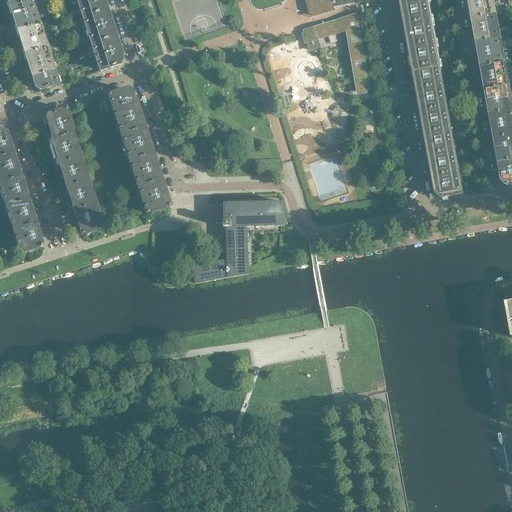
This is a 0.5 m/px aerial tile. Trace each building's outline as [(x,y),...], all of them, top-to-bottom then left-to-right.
[(30,1),(29,0),(6,0),(7,2),(6,3),(8,8),(30,1)] [(105,11),(101,0),(93,0),(78,5),(82,18),(105,11)] [(306,0),(311,16),(326,12),(325,9),(323,0),(306,0)] [(323,0),(325,9),(354,4),(353,0),(323,0)] [(429,21),(424,0),(418,0),(401,3),(405,25),(429,21)] [(34,13),(30,1),(8,8),(10,14),(11,14),(13,20),(34,13)] [(494,15),(492,4),(470,7),(472,19),(494,15)] [(110,24),(108,18),(105,11),(82,18),(87,32),(110,24)] [(37,25),(34,13),(13,20),(15,26),(14,26),(15,32),(37,25)] [(361,29),(357,13),(341,18),(303,30),(304,33),(301,34),(305,44),(307,44),(310,51),(320,48),(318,40),(346,32),(357,95),(367,92),(367,90),(371,90),(361,29)] [(496,27),(494,15),(472,19),(475,31),(496,27)] [(433,42),(429,21),(405,25),(409,47),(433,42)] [(114,38),(110,24),(87,32),(91,45),(114,38)] [(41,37),(37,25),(15,32),(17,38),(19,37),(20,43),(41,37)] [(498,39),(496,27),(475,31),(477,43),(498,39)] [(45,48),(41,37),(20,43),(22,49),(21,50),(23,55),(45,48)] [(118,51),(114,38),(91,45),(95,59),(118,51)] [(501,51),(498,39),(477,43),(479,55),(501,51)] [(436,64),(433,42),(409,47),(413,68),(436,64)] [(48,60),(45,48),(23,55),(25,61),(26,61),(28,67),(48,60)] [(118,65),(120,61),(118,57),(120,56),(118,51),(95,59),(99,71),(118,65)] [(503,63),(501,51),(479,55),(481,67),(503,63)] [(52,72),(48,60),(28,67),(30,72),(28,73),(30,78),(31,78),(32,78),(52,72)] [(505,77),(503,63),(481,67),(483,79),(498,76),(498,78),(505,77)] [(438,73),(436,64),(413,68),(415,79),(430,76),(430,75),(438,73)] [(82,77),(80,70),(73,72),(75,79),(82,77)] [(57,85),(52,72),(32,78),(35,88),(39,91),(57,85)] [(440,86),(438,73),(430,75),(430,76),(415,79),(417,90),(440,86)] [(507,87),(505,77),(498,78),(498,76),(483,79),(486,91),(507,87)] [(444,108),(440,86),(417,90),(421,112),(444,108)] [(510,101),(507,87),(486,91),(488,103),(502,100),(503,102),(510,101)] [(133,102),(131,97),(130,92),(126,90),(107,96),(111,110),(135,102),(134,102),(133,102)] [(511,111),(510,101),(503,102),(502,100),(488,103),(490,115),(511,111)] [(143,128),(135,102),(111,110),(120,136),(143,128)] [(448,129),(444,108),(421,112),(425,133),(448,129)] [(73,133),(65,110),(47,115),(45,119),(52,140),(50,140),(50,141),(73,133)] [(511,123),(511,113),(511,111),(490,115),(492,127),(511,123)] [(511,135),(511,123),(492,127),(494,139),(511,135)] [(151,154),(143,128),(120,136),(128,162),(151,154)] [(452,151),(448,129),(425,133),(429,155),(452,151)] [(74,144),(71,134),(73,134),(73,133),(50,141),(54,152),(67,148),(66,147),(74,144)] [(511,147),(511,135),(494,139),(496,151),(511,147)] [(12,151),(10,147),(9,146),(7,142),(0,143),(0,156),(12,153),(11,152),(12,151)] [(78,158),(74,144),(66,147),(67,148),(54,152),(58,164),(78,158)] [(511,160),(511,147),(496,151),(499,163),(511,160)] [(456,173),(452,151),(429,155),(433,177),(456,173)] [(0,169),(15,165),(13,160),(14,159),(13,155),(11,154),(12,153),(0,156),(0,169)] [(160,180),(151,154),(128,162),(137,188),(160,180)] [(82,167),(78,158),(58,164),(62,176),(74,172),(74,170),(82,167)] [(511,172),(511,160),(499,163),(501,175),(511,172)] [(19,174),(18,170),(16,170),(15,165),(0,169),(0,182),(20,176),(18,176),(18,175),(19,174)] [(86,181),(82,167),(74,170),(74,172),(62,176),(65,188),(86,181)] [(511,172),(501,175),(501,178),(502,179),(502,180),(503,181),(503,182),(504,183),(504,184),(505,184),(506,185),(508,186),(511,185),(511,172)] [(460,191),(456,173),(433,177),(436,190),(436,191),(436,192),(437,193),(437,194),(438,195),(439,196),(440,197),(441,198),(442,198),(462,195),(462,194),(462,190),(460,191)] [(22,188),(21,184),(22,182),(20,178),(19,178),(20,176),(0,182),(0,188),(1,190),(0,190),(0,193),(0,195),(22,188)] [(168,207),(160,180),(137,188),(145,214),(168,207)] [(89,191),(86,181),(65,188),(69,199),(82,195),(81,193),(89,191)] [(27,198),(25,194),(24,193),(22,188),(0,195),(2,200),(4,200),(6,207),(27,200),(26,199),(27,198)] [(93,204),(89,191),(81,193),(82,195),(69,199),(73,211),(93,204)] [(30,212),(28,207),(29,206),(28,202),(27,201),(26,201),(27,200),(6,207),(8,214),(6,214),(8,219),(30,212)] [(248,274),(247,228),(278,227),(278,226),(282,226),(288,225),(283,203),(277,203),(225,205),(225,223),(224,223),(224,228),(226,228),(227,228),(228,261),(193,267),(196,284),(228,278),(248,274)] [(97,214),(93,204),(73,211),(77,223),(89,219),(89,217),(97,214)] [(34,221),(33,217),(31,216),(30,212),(8,219),(10,224),(11,223),(13,230),(35,223),(33,222),(34,221)] [(101,228),(97,214),(89,217),(89,219),(77,223),(81,235),(101,228)] [(37,235),(36,231),(37,229),(36,225),(34,225),(34,224),(35,223),(13,230),(16,237),(14,237),(16,242),(37,235)] [(41,247),(41,245),(41,243),(40,240),(39,240),(37,235),(16,242),(16,243),(18,243),(19,248),(17,249),(19,255),(41,247)]
